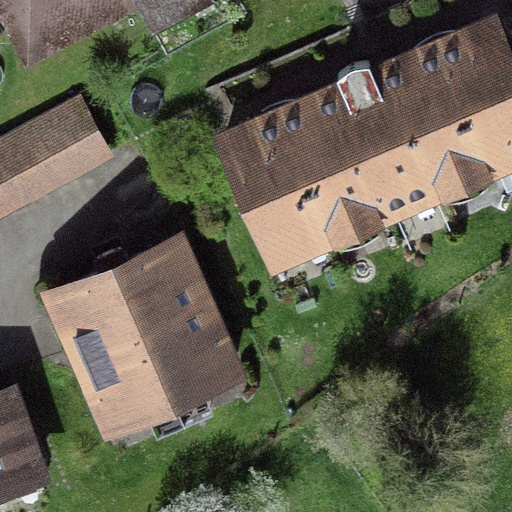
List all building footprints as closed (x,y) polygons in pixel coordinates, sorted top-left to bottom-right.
[(207,0),(0,0),(0,12),(27,64),(139,5),(152,29),(207,0)] [(511,162),(511,37),(499,5),(210,127),(268,265),(511,162)] [(0,215),(115,153),(81,91),(0,136),(0,215)] [(245,368),(181,222),(42,282),(105,428),(245,368)] [(0,493),(52,474),(15,374),(0,379),(0,493)]
